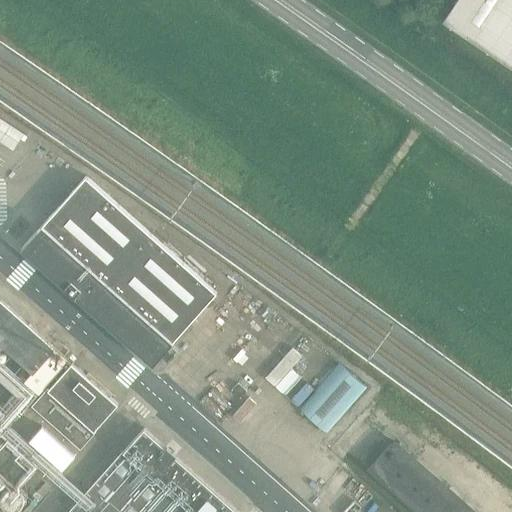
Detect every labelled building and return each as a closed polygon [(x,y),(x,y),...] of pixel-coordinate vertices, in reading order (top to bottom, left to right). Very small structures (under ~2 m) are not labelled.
[(511,0),(454,0),(442,20),(511,66),(511,0)] [(0,142),(12,151),(23,134),(0,118),(0,142)] [(216,292),(85,176),(21,247),(65,286),(64,287),(74,295),(74,294),(153,364),(173,341),(216,292)] [(0,345),(32,374),(55,348),(0,299),(0,345)] [(267,376),(286,392),(301,373),(292,366),(303,354),(292,345),(267,376)] [(117,404),(71,363),(34,405),(80,446),(117,404)] [(340,365),(300,410),(326,433),(368,388),(340,365)] [(124,451),(69,511),(238,511),(144,428),(123,451),(124,451)] [(172,433),(165,442),(206,475),(213,466),(172,433)] [(392,443),(391,444),(389,446),(381,439),(368,454),(368,455),(367,457),(367,458),(367,460),(367,462),(367,463),(368,465),(369,466),(370,468),(420,511),(474,511),(398,444),(396,443),(395,443),(394,443),(393,443),(392,443)]
